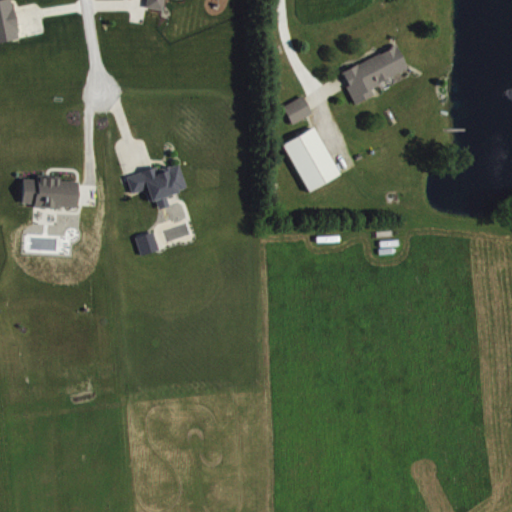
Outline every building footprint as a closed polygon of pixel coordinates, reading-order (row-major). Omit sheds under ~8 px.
[(0,0),(0,41),(22,37),(14,0),(0,0)] [(165,9),(166,0),(148,0),(148,6),(165,9)] [(410,69),(400,45),(343,68),(357,102),(376,94),(372,84),(410,69)] [(284,105),(294,123),(314,112),(305,94),(284,105)] [(308,190),(341,175),(319,126),(286,140),(308,190)] [(128,174),(133,192),(147,188),(151,200),(158,198),(160,208),(171,204),(168,194),(189,187),(181,162),(159,168),(158,165),(128,174)] [(25,177),(24,202),(35,202),(35,206),(80,207),(81,178),(38,177),(38,178),(25,177)] [(161,249),(157,231),(138,235),(142,253),(161,249)]
